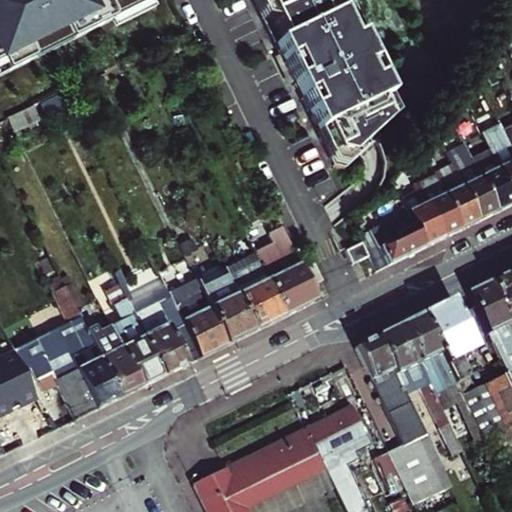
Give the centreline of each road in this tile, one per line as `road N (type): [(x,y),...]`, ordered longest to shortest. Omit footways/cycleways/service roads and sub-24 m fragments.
road 1 (residential): [(134,423),(355,311),(511,244)]
road 2 (residential): [(0,491),(134,423)]
